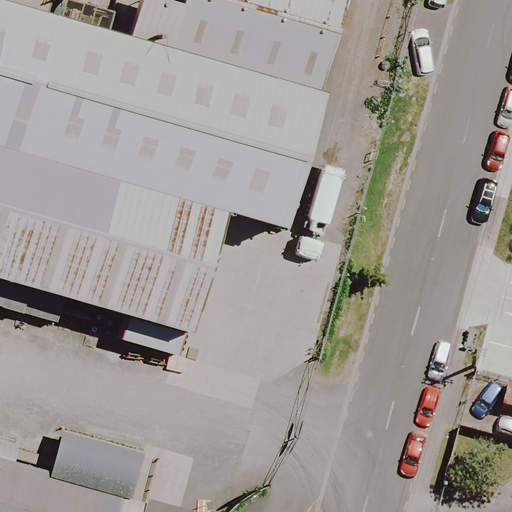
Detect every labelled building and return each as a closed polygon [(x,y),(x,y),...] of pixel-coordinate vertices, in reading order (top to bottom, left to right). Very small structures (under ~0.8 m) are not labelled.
[(34,0),(0,0),(0,138),(285,212),(321,74),(34,0)] [(322,0),(161,0),(155,25),(306,64),(322,0)] [(224,196),(0,138),(0,257),(195,308),(224,196)] [(105,511),(115,477),(0,446),(0,511),(105,511)] [(183,511),(122,496),(118,511),(183,511)]
